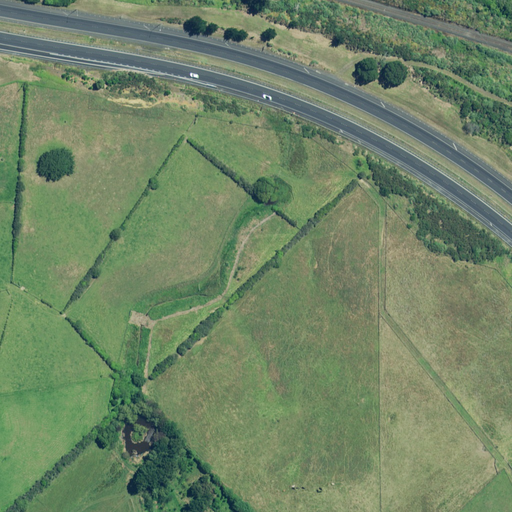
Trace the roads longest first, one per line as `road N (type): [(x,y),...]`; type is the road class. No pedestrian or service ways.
road 1 (motorway): [(0,9),(290,71),(376,111),(511,199)]
road 2 (motorway): [(511,236),(431,174),(290,102),(187,71),(68,49)]
road 3 (track): [(290,71),(362,61),(413,68),(511,111)]
